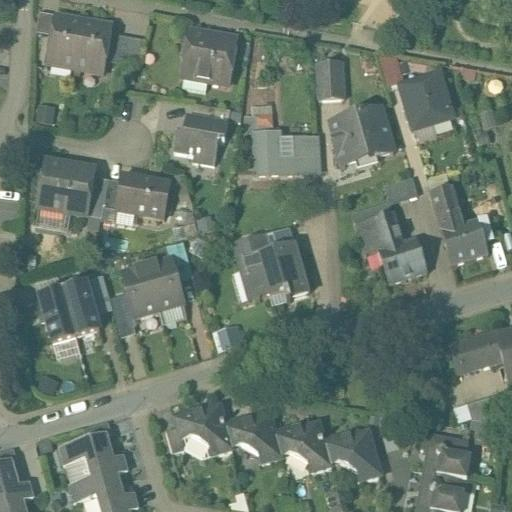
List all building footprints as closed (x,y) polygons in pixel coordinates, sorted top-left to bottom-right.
[(36,36),(52,39),(56,19),(39,16),(36,36)] [(83,24),(56,19),(52,39),(47,68),(75,73),(83,24)] [(111,29),(83,24),(75,73),(102,78),(105,65),(110,37),(111,29)] [(236,43),(190,35),(182,80),(228,89),(236,43)] [(121,39),(110,37),(105,65),(116,67),(117,63),(121,39)] [(145,43),(121,39),(117,63),(141,67),(145,43)] [(342,67),(316,68),(318,105),(344,103),(342,67)] [(439,78),(399,90),(413,134),(452,122),(439,78)] [(230,114),(194,108),(192,120),(227,126),(230,114)] [(380,112),(329,127),(335,145),(335,144),(343,171),(393,157),(380,112)] [(192,120),(186,119),(182,138),(177,137),(173,156),(193,160),(192,166),(214,169),(218,146),(224,147),(227,126),(192,120)] [(268,119),(256,120),(256,130),(269,129),(268,119)] [(279,137),(253,138),(254,180),(308,178),(306,142),(291,142),(292,161),(281,162),(280,143),(279,137)] [(306,142),(308,178),(320,177),(319,141),(306,142)] [(291,142),(280,143),(281,162),(292,161),(291,142)] [(93,173),(46,165),(39,211),(85,219),(92,181),(93,173)] [(169,187),(122,179),(121,186),(116,215),(163,223),(169,187)] [(108,184),(92,181),(85,219),(101,222),(103,212),(108,184)] [(417,201),(411,181),(384,189),(390,207),(390,209),(417,201)] [(121,186),(108,184),(103,212),(116,215),(121,186)] [(462,231),(450,191),(430,197),(442,236),(441,237),(451,270),(487,259),(484,248),(491,246),(484,224),(462,231)] [(390,207),(352,219),(355,229),(372,224),(393,217),(390,209),(390,207)] [(393,217),(372,224),(378,244),(381,254),(378,255),(389,289),(427,277),(416,243),(402,247),(393,217)] [(355,229),(354,229),(361,250),(378,244),(372,224),(355,229)] [(264,239),(232,248),(248,307),(284,297),(286,306),(290,305),(289,302),(307,297),(293,249),(268,256),(264,239)] [(171,264),(177,286),(193,282),(183,246),(167,250),(171,264)] [(171,264),(146,271),(159,316),(184,309),(177,286),(171,264)] [(146,271),(121,278),(127,298),(134,323),(159,316),(146,271)] [(86,289),(94,319),(112,314),(109,303),(104,284),(86,289)] [(86,289),(63,296),(76,342),(99,336),(94,319),(86,289)] [(63,296),(39,303),(53,349),(76,342),(63,296)] [(134,323),(127,298),(109,303),(112,314),(120,341),(137,336),(134,323)] [(299,332),(295,320),(275,325),(279,338),(299,332)] [(242,349),(237,330),(213,336),(218,356),(242,349)] [(511,339),(503,342),(501,336),(449,351),(457,379),(502,365),(509,387),(511,386),(511,339)] [(57,387),(42,380),(36,393),(52,400),(57,387)] [(511,427),(503,398),(466,409),(471,425),(511,431),(511,427)] [(201,412),(174,419),(177,432),(180,444),(181,443),(191,440),(209,451),(212,460),(231,455),(231,452),(224,428),(219,412),(202,417),(201,412)] [(250,420),(224,428),(231,452),(240,449),(259,459),(261,469),(281,463),(280,460),(273,436),(268,420),(251,425),(250,420)] [(106,427),(83,433),(87,445),(106,440),(110,439),(106,427)] [(299,429),(273,436),(280,460),(290,457),(308,468),(311,477),(330,472),(329,469),(323,445),(318,429),(301,433),(299,429)] [(177,432),(165,435),(172,458),(184,455),(181,443),(180,444),(177,432)] [(349,437),(323,445),(329,469),(339,466),(357,476),(360,486),(380,480),(368,437),(350,442),(349,437)] [(468,446),(423,438),(420,454),(426,455),(426,453),(465,460),(468,446)] [(87,445),(59,453),(64,470),(86,464),(91,484),(92,485),(105,481),(101,467),(113,464),(106,440),(87,445)] [(465,460),(426,453),(426,455),(422,476),(466,483),(470,461),(465,460)] [(12,454),(0,457),(0,469),(11,466),(15,465),(12,454)] [(113,464),(101,467),(105,481),(117,478),(127,476),(123,461),(113,464)] [(0,469),(0,510),(11,508),(7,494),(18,491),(11,466),(0,469)] [(466,483),(422,476),(416,511),(418,511),(461,511),(464,497),(459,496),(461,483),(466,484),(466,483)] [(105,481),(92,485),(91,484),(69,490),(74,507),(96,501),(99,511),(113,511),(112,505),(123,502),(117,478),(105,481)] [(18,491),(7,494),(11,508),(22,504),(22,505),(33,502),(28,488),(18,491)] [(341,511),(336,493),(325,497),(328,511),(341,511)] [(123,502),(112,505),(113,511),(137,511),(133,499),(123,502)]
